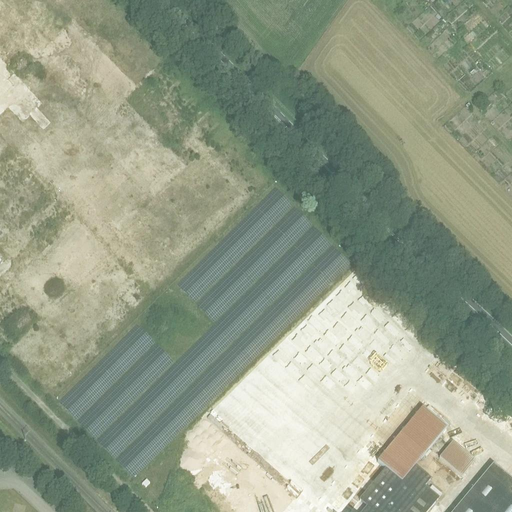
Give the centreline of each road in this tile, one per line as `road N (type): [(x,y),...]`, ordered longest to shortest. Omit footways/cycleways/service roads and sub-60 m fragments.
road 1 (primary): [(414,257),(159,0)]
road 2 (unclassified): [(147,511),(0,362)]
road 3 (primary): [(414,257),(511,365)]
road 4 (primary): [(511,341),(414,257)]
